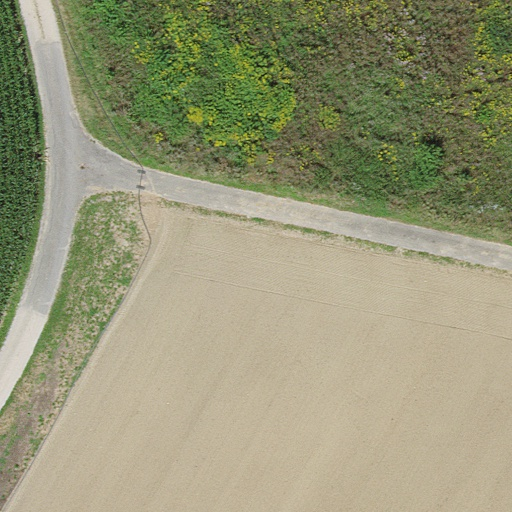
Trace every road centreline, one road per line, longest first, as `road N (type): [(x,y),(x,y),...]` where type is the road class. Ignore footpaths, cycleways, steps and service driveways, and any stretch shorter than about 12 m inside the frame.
road 1 (track): [(63,168),(511,265)]
road 2 (track): [(38,0),(63,168),(45,293),(0,376)]
